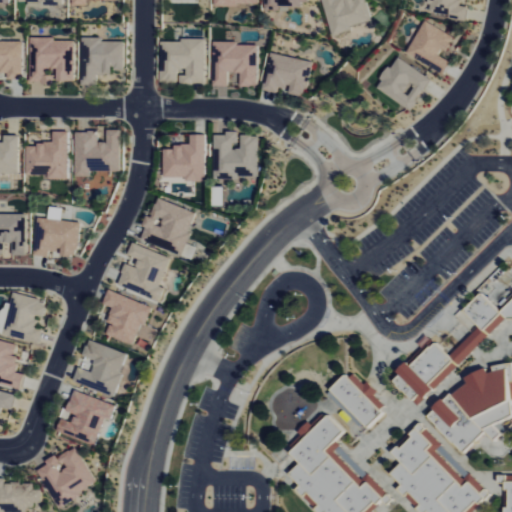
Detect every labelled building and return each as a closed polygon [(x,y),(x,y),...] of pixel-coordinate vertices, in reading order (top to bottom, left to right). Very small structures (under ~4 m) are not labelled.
[(323,0),(332,34),(373,24),(367,0),(323,0)] [(407,56),(444,74),(450,62),(442,58),(453,36),(424,22),(407,56)] [(103,38),(82,39),(83,85),(97,85),(97,75),(112,75),(112,71),(126,71),(125,42),(103,42),(103,38)] [(75,82),(75,40),(31,39),(31,84),(55,84),(55,76),(48,76),(48,69),(57,69),(57,82),(75,82)] [(23,42),(0,41),(0,72),(8,72),(8,79),(23,80),(23,42)] [(206,41),(161,41),(161,83),(178,83),(178,72),(187,72),(187,76),(181,76),(181,85),(206,85),(206,41)] [(228,87),(228,73),(241,73),(241,87),(259,88),(259,44),(214,44),(213,87),(228,87)] [(313,63),(272,53),(264,91),(277,94),(279,88),(289,90),(288,94),(306,97),(313,63)] [(411,111),(431,79),(397,58),(377,89),(411,111)] [(121,131),(108,130),(108,143),(99,143),(99,133),(77,132),(76,177),(91,177),(91,171),(121,172),(121,131)] [(70,132),(54,132),(54,145),(27,144),(27,175),(49,176),(49,180),(69,180),(70,132)] [(259,136),(241,136),(241,150),(237,150),(237,132),(226,132),(226,136),(215,135),(214,180),(236,180),(236,177),(259,177),(259,136)] [(164,150),(164,179),(206,180),(206,135),(191,135),(191,145),(175,145),(175,150),(164,150)] [(0,173),(20,174),(20,136),(5,136),(5,144),(0,143),(0,173)] [(198,213),(158,199),(151,218),(147,216),(143,227),(146,228),(142,240),(182,255),(198,213)] [(35,257),(49,258),(50,252),(60,253),(60,256),(78,258),(81,223),(62,222),(64,209),(50,207),(49,219),(38,218),(35,257)] [(26,255),(27,215),(0,214),(0,254),(4,254),(4,244),(13,244),(13,255),(26,255)] [(172,258),(133,244),(129,256),(140,260),(137,268),(127,264),(118,287),(161,302),(165,289),(161,287),(172,258)] [(152,307),(109,290),(104,304),(114,309),(108,322),(111,324),(107,335),(136,346),(152,307)] [(0,321),(0,335),(39,344),(43,331),(35,329),(38,317),(44,318),(48,302),(14,294),(11,305),(4,303),(0,321)] [(507,319),(511,319),(511,301),(501,313),(482,294),(464,312),(480,327),(450,357),(437,343),(434,345),(419,345),(420,346),(420,359),(413,365),(405,365),(397,372),(397,386),(418,407),(507,319)] [(17,345),(0,340),(0,384),(21,390),(25,375),(15,373),(19,358),(15,357),(17,345)] [(129,354),(90,341),(85,357),(96,361),(92,372),(78,368),(73,382),(115,396),(129,354)] [(464,455),(486,433),(495,442),(503,433),(502,424),(507,419),(511,417),(511,402),(511,401),(511,363),(493,367),(494,378),(488,372),(465,376),(466,383),(453,397),(446,398),(427,418),(464,455)] [(328,395),(363,431),(388,407),(353,371),(328,395)] [(0,407),(12,411),(15,394),(0,390),(0,407)] [(117,406),(75,391),(67,412),(76,415),(73,423),(62,419),(57,432),(96,446),(106,419),(112,421),(117,406)] [(372,511),(388,496),(336,442),(346,433),(329,416),(321,424),(316,418),(298,435),(303,441),(290,454),(300,465),(289,475),(300,487),(296,491),(316,511),(372,511)] [(392,453),(402,464),(391,475),(402,486),(398,490),(419,511),(472,511),(490,495),(421,424),(392,453)] [(49,477),(59,496),(55,499),(59,507),(98,485),(77,448),(57,459),(56,456),(46,461),(48,465),(38,471),(43,481),(49,477)] [(511,511),(511,476),(498,476),(498,484),(507,484),(506,511),(511,511)] [(0,511),(27,511),(28,506),(42,506),(42,491),(34,490),(34,485),(6,484),(6,479),(0,479),(0,511)]
